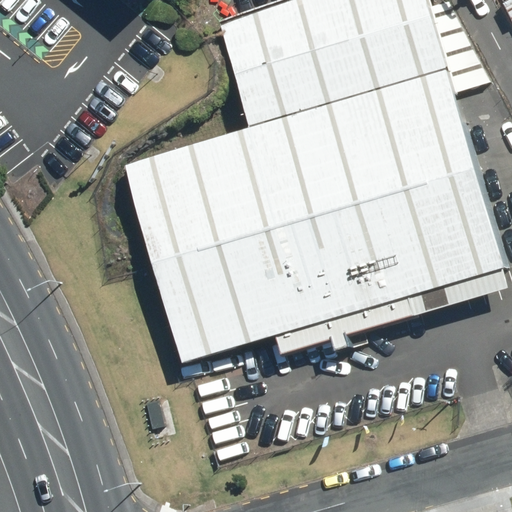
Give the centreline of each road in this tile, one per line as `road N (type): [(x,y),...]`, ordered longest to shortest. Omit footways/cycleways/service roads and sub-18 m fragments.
road 1 (unclassified): [(511,449),(306,511)]
road 2 (primary): [(0,318),(46,415),(75,511)]
